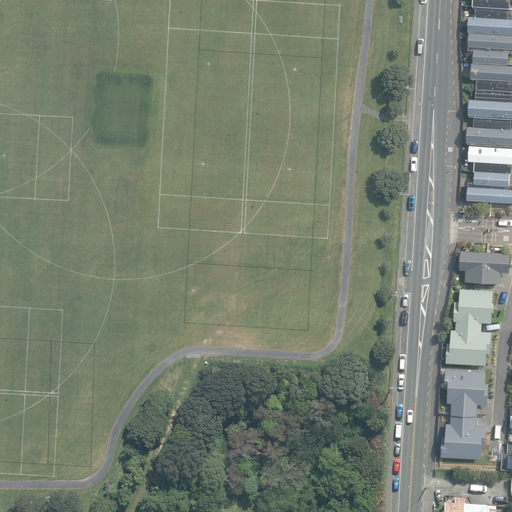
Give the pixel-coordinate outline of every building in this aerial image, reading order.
[(476,6),(510,9),(510,0),(472,0),(472,6),(476,6)] [(511,34),(511,8),(510,9),(476,6),(475,17),(469,16),(468,32),(469,32),(511,34)] [(473,63),(508,65),(509,52),(511,52),(511,34),(469,32),(468,49),(474,50),(473,63)] [(467,199),(511,202),(511,184),(509,184),(510,173),(511,173),(511,128),(511,129),(511,128),(511,65),(508,65),(473,63),(472,63),(471,78),(477,78),(476,99),(469,99),(468,114),(470,114),(469,116),(475,116),(474,127),(468,126),(467,141),(468,141),(468,143),(471,143),(469,161),(476,161),(474,182),(469,182),(469,186),(468,186),(467,199)] [(510,253),(460,250),(460,256),(456,256),(456,264),(460,264),(459,269),(466,269),(465,282),(500,284),(501,271),(509,272),(510,253)] [(494,289),(461,287),(460,300),(455,300),(454,321),(455,321),(455,327),(452,327),(451,341),(446,341),(445,361),(487,364),(487,353),(491,353),(493,331),(482,331),(482,322),(492,323),(494,289)] [(486,370),(446,369),(445,387),(448,387),(447,402),(452,402),(451,423),(445,422),(445,442),(443,442),(442,456),(481,458),(481,448),(485,448),(486,424),(477,424),(478,404),(489,405),(490,383),(486,383),(486,370)] [(494,511),(495,505),(464,504),(464,497),(454,497),(454,502),(443,502),(442,511),(494,511)]
